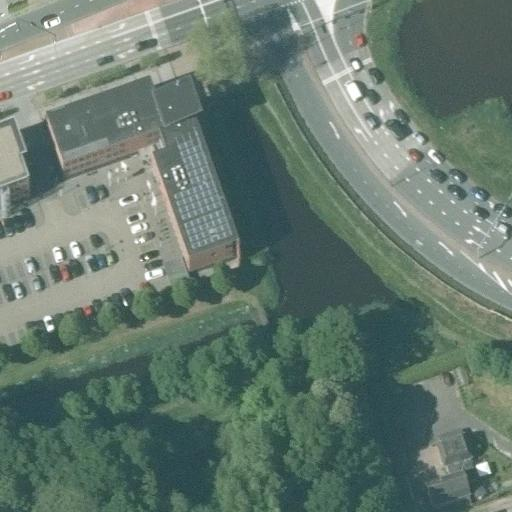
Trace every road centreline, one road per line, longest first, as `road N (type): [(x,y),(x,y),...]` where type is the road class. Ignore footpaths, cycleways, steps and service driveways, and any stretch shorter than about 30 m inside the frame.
road 1 (secondary): [(257,1),(318,123),(360,182),(422,243),(511,299)]
road 2 (secondary): [(511,248),(434,197),(386,149),(302,0)]
road 3 (unknown): [(0,253),(109,217),(133,267),(113,283),(0,326)]
road 4 (tertiary): [(0,92),(257,1)]
